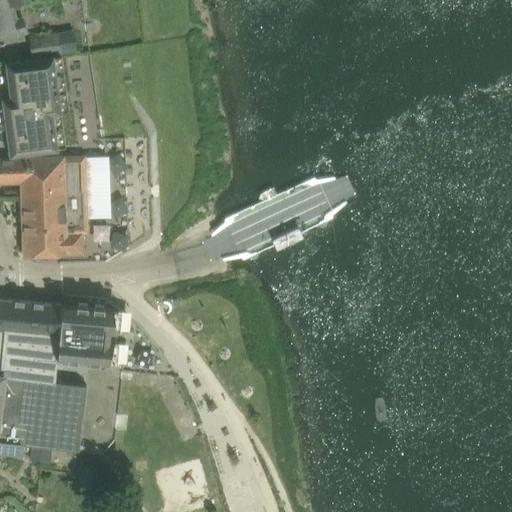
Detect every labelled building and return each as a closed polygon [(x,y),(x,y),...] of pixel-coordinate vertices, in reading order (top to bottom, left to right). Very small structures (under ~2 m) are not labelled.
[(24,0),(0,0),(0,10),(8,8),(25,3),(24,0)] [(29,30),(25,18),(12,22),(8,8),(0,10),(0,41),(17,36),(16,34),(29,30)] [(77,51),(76,42),(74,28),(60,30),(31,34),(34,59),(63,55),(62,54),(77,51)] [(63,55),(34,59),(8,62),(13,97),(4,99),(5,104),(7,104),(8,112),(6,112),(12,154),(67,147),(62,111),(70,110),(63,55)] [(97,216),(98,252),(133,251),(128,138),(112,138),(113,154),(88,155),(91,216),(97,216)] [(87,155),(65,156),(0,157),(0,181),(22,181),(25,255),(68,253),(68,252),(85,251),(84,232),(89,232),(87,155)] [(0,440),(24,443),(57,448),(57,447),(79,450),(87,385),(56,381),(58,358),(63,303),(0,297),(0,440)] [(115,328),(115,327),(114,327),(116,309),(117,308),(117,305),(115,305),(115,306),(67,302),(65,302),(61,358),(63,358),(63,357),(112,360),(112,361),(113,361),(114,358),(112,358),(113,340),(114,340),(114,338),(114,328),(115,328)] [(140,368),(160,361),(153,343),(133,350),(140,368)] [(172,407),(132,408),(134,463),(174,462),(172,407)] [(221,423),(205,428),(213,459),(230,455),(221,423)] [(199,437),(223,511),(226,511),(201,436),(199,437)] [(30,459),(51,461),(53,447),(32,445),(30,459)] [(143,511),(135,502),(122,511),(143,511)]
